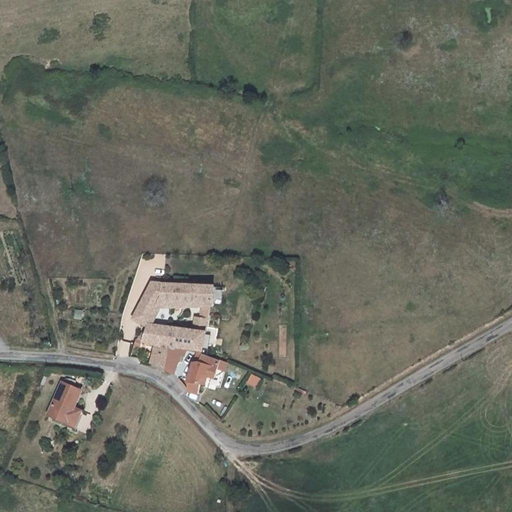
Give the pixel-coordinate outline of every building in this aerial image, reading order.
[(152,282),(145,306),(155,307),(156,305),(159,295),(173,296),(172,305),(209,307),(213,307),(214,286),(152,282)] [(156,305),(172,305),(173,296),(159,295),(156,305)] [(164,368),(169,348),(169,346),(202,350),(207,320),(197,319),(194,330),(169,328),(166,346),(156,345),(151,364),(164,368)] [(144,341),(156,345),(166,346),(169,328),(149,324),(144,341)] [(184,350),(169,348),(164,368),(173,373),(177,361),(181,361),(184,350)] [(196,364),(193,364),(188,383),(190,383),(188,391),(198,393),(200,383),(202,383),(205,374),(215,377),(220,360),(201,355),(199,362),(196,364)] [(77,401),(81,393),(60,384),(46,417),(69,426),(80,402),(77,401)]
